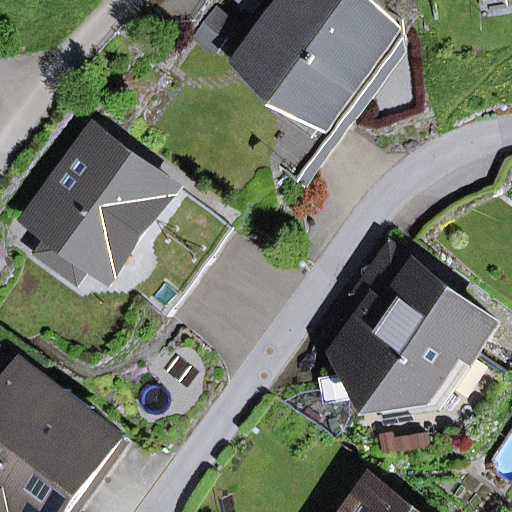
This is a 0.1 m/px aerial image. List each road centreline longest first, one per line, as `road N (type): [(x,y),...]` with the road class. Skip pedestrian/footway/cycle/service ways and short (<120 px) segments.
road 1 (residential): [(511,130),(431,157),(365,218),(160,511)]
road 2 (residential): [(125,0),(75,49),(0,159)]
